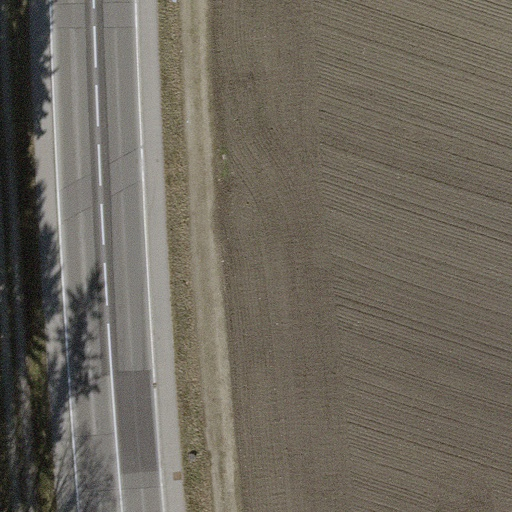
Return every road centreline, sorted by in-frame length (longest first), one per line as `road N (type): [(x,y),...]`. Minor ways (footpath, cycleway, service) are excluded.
road 1 (track): [(195,0),(229,511)]
road 2 (primary): [(101,0),(131,511)]
road 3 (track): [(27,511),(0,20)]
